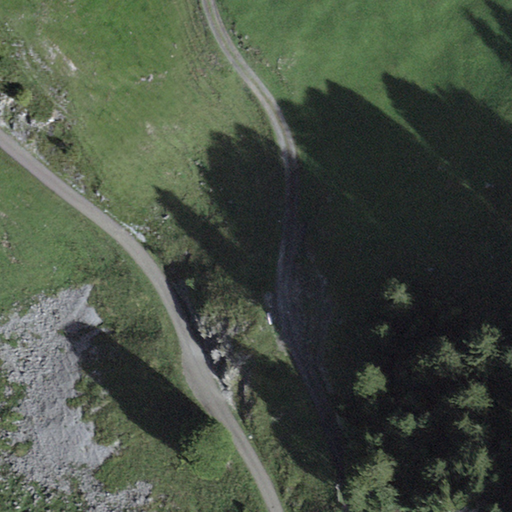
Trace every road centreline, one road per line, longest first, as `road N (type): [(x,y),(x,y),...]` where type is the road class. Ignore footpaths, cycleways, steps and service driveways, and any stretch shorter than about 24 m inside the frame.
road 1 (track): [(213,0),(239,61),(273,91),(290,141),(296,212),(286,294),(294,335),(351,467),(356,511)]
road 2 (track): [(276,511),(141,255),(0,131)]
